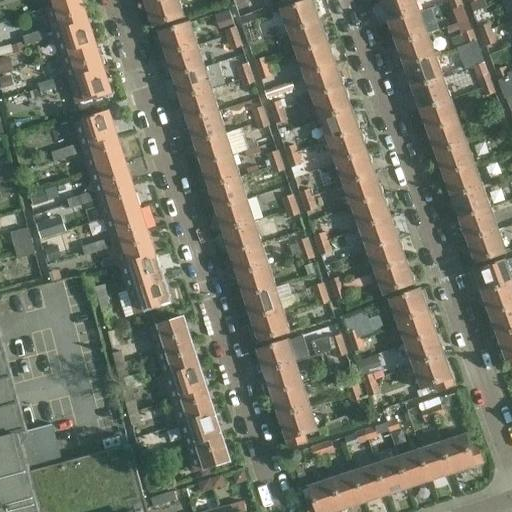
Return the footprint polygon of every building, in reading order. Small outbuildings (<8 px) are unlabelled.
[(88,21),(81,0),(72,0),(55,6),(44,9),(52,33),(88,21)] [(179,0),(159,0),(146,5),(153,27),(185,17),(179,0)] [(289,34),(321,22),(312,0),(311,0),(281,11),(289,34)] [(415,0),(389,0),(382,3),(390,24),(421,13),(415,0)] [(460,0),(452,0),(448,2),(451,11),(463,7),(460,0)] [(480,0),(466,0),(472,13),(483,8),(480,0)] [(229,12),(216,16),(220,29),(232,25),(229,12)] [(421,13),(390,24),(397,46),(428,35),(421,13)] [(249,47),(260,43),(264,42),(256,20),(242,25),(249,47)] [(96,45),(88,21),(52,33),(59,57),(96,45)] [(466,44),(476,40),(472,30),(471,31),(468,21),(456,25),(460,35),(462,34),(466,44)] [(289,34),(297,56),(329,45),(321,22),(289,34)] [(167,56),(198,46),(191,23),(159,33),(167,56)] [(481,39),(493,34),(489,24),(477,28),(481,39)] [(227,39),(238,35),(235,28),(225,31),(227,39)] [(34,33),(37,43),(48,39),(45,30),(34,33)] [(37,43),(34,33),(23,37),(26,46),(37,43)] [(493,34),(481,39),(485,49),(497,44),(493,34)] [(238,35),(227,39),(231,50),(242,47),(238,35)] [(428,35),(397,46),(406,69),(437,58),(428,35)] [(461,35),(452,39),(455,48),(465,44),(461,35)] [(476,40),(466,44),(470,54),(480,50),(476,40)] [(104,69),(96,45),(59,57),(67,81),(104,69)] [(297,56),(305,78),(336,66),(329,45),(297,56)] [(167,56),(174,78),(205,67),(198,46),(167,56)] [(258,71),(268,68),(265,58),(254,61),(258,71)] [(437,58),(406,69),(414,91),(444,79),(437,58)] [(8,59),(0,60),(0,74),(11,70),(8,59)] [(174,78),(181,100),(212,90),(224,86),(217,63),(205,67),(174,78)] [(241,77),(251,73),(247,64),(237,67),(241,77)] [(485,64),(475,68),(479,77),(489,74),(485,64)] [(336,66),(305,78),(313,99),(344,87),(336,66)] [(268,68),(258,71),(261,81),(271,78),(268,68)] [(498,82),(509,78),(505,68),(494,72),(498,82)] [(104,69),(67,81),(75,105),(112,93),(104,69)] [(251,73),(241,77),(244,87),(254,83),(251,73)] [(482,87),(492,84),(489,74),(479,77),(482,87)] [(10,77),(0,80),(3,89),(13,86),(10,77)] [(49,81),(53,91),(65,87),(61,77),(49,81)] [(511,85),(509,78),(498,82),(502,92),(511,88),(511,85)] [(444,79),(414,91),(421,112),(452,101),(444,79)] [(53,91),(49,81),(37,85),(38,89),(41,95),(53,91)] [(492,84),(482,87),(486,97),(496,93),(492,84)] [(344,87),(313,99),(321,121),(352,110),(344,87)] [(38,89),(30,92),(32,99),(41,96),(41,95),(38,89)] [(181,100),(188,122),(219,112),(212,90),(181,100)] [(452,101),(421,112),(427,129),(429,134),(445,129),(460,123),(452,101)] [(273,115),(283,111),(279,102),(269,105),(273,115)] [(255,120),(266,117),(262,107),(252,111),(255,120)] [(360,132),(359,129),(352,110),(321,121),(329,143),(360,132)] [(283,111),(273,115),(276,125),(286,121),(283,111)] [(188,122),(195,144),(226,133),(219,112),(188,122)] [(80,149),(117,136),(109,113),(84,120),(72,124),(80,149)] [(255,120),(259,130),(269,127),(266,117),(255,120)] [(497,131),(509,127),(505,117),(493,121),(497,131)] [(445,129),(429,134),(437,156),(468,145),(462,129),(460,123),(445,129)] [(511,135),(509,127),(497,131),(501,141),(511,136),(511,135)] [(368,153),(360,132),(329,143),(337,165),(368,153)] [(226,133),(195,144),(202,166),(234,156),(226,133)] [(125,161),(117,136),(80,149),(88,173),(125,161)] [(468,145),(437,156),(445,177),(475,166),(468,145)] [(62,150),(65,158),(76,155),(73,146),(62,150)] [(288,159),(298,156),(294,146),(284,149),(288,159)] [(65,158),(62,150),(51,153),(54,162),(65,158)] [(270,164),(281,161),(277,151),(267,155),(270,164)] [(376,175),(368,153),(337,165),(345,187),(376,175)] [(241,178),(234,156),(202,166),(209,189),(241,178)] [(298,156),(288,159),(291,169),(301,165),(298,156)] [(125,161),(88,173),(96,196),(132,184),(125,161)] [(281,161),(270,164),(274,174),(284,171),(281,161)] [(475,166),(445,177),(453,199),(483,188),(475,166)] [(0,171),(0,195),(1,199),(20,194),(13,168),(0,171)] [(384,197),(376,175),(345,187),(352,208),(384,197)] [(248,200),(241,178),(209,189),(216,210),(248,200)] [(140,208),(132,184),(96,196),(104,220),(140,208)] [(483,188),(453,199),(461,221),(491,211),(483,188)] [(303,203),(313,200),(310,190),(299,193),(303,203)] [(45,191),(31,195),(34,205),(48,201),(45,191)] [(79,197),(81,206),(93,202),(90,193),(79,197)] [(285,208),(296,205),(292,195),(282,199),(285,208)] [(81,206),(79,197),(67,200),(70,209),(81,206)] [(384,197),(352,208),(360,230),(391,218),(384,197)] [(255,222),(248,200),(216,210),(223,232),(255,222)] [(313,200),(303,203),(306,213),(316,210),(313,200)] [(296,205),(285,208),(289,218),(299,215),(296,205)] [(148,232),(140,208),(104,220),(112,244),(148,232)] [(491,211),(461,221),(469,243),(499,232),(491,211)] [(391,218),(360,230),(368,252),(399,241),(391,218)] [(262,244),(255,222),(223,232),(231,254),(262,244)] [(35,254),(28,229),(11,233),(17,259),(35,254)] [(155,255),(148,232),(112,244),(119,268),(155,255)] [(499,232),(469,243),(477,265),(507,254),(499,232)] [(317,246),(328,243),(324,233),(314,237),(317,246)] [(300,252),(310,248),(307,238),(297,242),(300,252)] [(93,244),(96,253),(107,250),(104,240),(93,244)] [(407,263),(399,241),(368,252),(376,274),(407,263)] [(328,243),(317,246),(321,256),(331,253),(328,243)] [(96,253),(93,244),(81,247),(84,257),(96,253)] [(270,266),(262,244),(231,254),(238,276),(270,266)] [(57,247),(46,251),(49,261),(60,258),(57,247)] [(310,248),(300,252),(304,262),(314,258),(310,248)] [(163,279),(155,255),(119,268),(127,292),(163,279)] [(484,296),(511,285),(511,278),(506,261),(475,272),(484,296)] [(407,263),(376,274),(384,296),(415,284),(407,263)] [(315,264),(304,267),(307,277),(319,273),(315,264)] [(270,266),(238,276),(245,298),(277,288),(270,266)] [(58,271),(50,274),(52,281),(60,279),(58,271)] [(369,276),(344,285),(346,292),(372,283),(369,276)] [(333,291),(343,288),(340,278),(329,282),(333,291)] [(163,279),(127,292),(135,316),(146,312),(171,304),(163,279)] [(316,297),(326,293),(322,283),(312,287),(316,297)] [(98,299),(107,297),(104,285),(95,288),(98,299)] [(511,285),(484,296),(491,318),(511,310),(511,285)] [(284,310),(277,288),(245,298),(252,320),(284,310)] [(343,288),(333,291),(336,301),(346,298),(343,288)] [(399,324),(430,313),(421,290),(391,301),(399,324)] [(326,293),(316,297),(319,306),(329,303),(326,293)] [(107,297),(98,299),(101,311),(110,309),(107,297)] [(284,310),(252,320),(259,343),(291,332),(284,310)] [(511,310),(491,318),(499,339),(511,334),(511,310)] [(438,335),(430,313),(399,324),(406,346),(438,335)] [(154,354),(192,342),(184,318),(159,326),(147,330),(154,354)] [(148,511),(130,445),(62,463),(52,425),(28,431),(19,397),(0,325),(0,511),(148,511)] [(350,343),(362,340),(359,330),(347,334),(350,343)] [(511,334),(499,339),(509,368),(511,367),(511,334)] [(333,349),(344,345),(341,335),(329,339),(333,349)] [(446,357),(438,335),(406,346),(414,369),(446,357)] [(329,337),(311,343),(315,355),(333,349),(329,339),(329,337)] [(265,373),(296,363),(289,340),(258,351),(265,373)] [(362,340),(350,343),(353,353),(365,349),(362,340)] [(199,366),(192,342),(154,354),(162,378),(174,374),(199,366)] [(344,345),(333,349),(336,359),(348,355),(344,345)] [(115,367),(125,364),(121,352),(112,354),(115,367)] [(446,357),(414,369),(422,390),(435,386),(437,392),(456,385),(446,357)] [(265,373),(272,395),(304,385),(296,363),(265,373)] [(125,364),(115,367),(119,379),(128,377),(125,364)] [(174,374),(182,398),(207,390),(199,366),(174,374)] [(366,387),(377,384),(373,374),(363,377),(366,387)] [(348,394),(360,390),(357,380),(345,384),(348,394)] [(377,384),(366,387),(370,397),(380,394),(377,384)] [(272,395),(280,418),(311,408),(304,385),(272,395)] [(190,422),(215,414),(207,390),(182,398),(190,422)] [(360,390),(348,394),(351,403),(363,399),(360,390)] [(465,412),(457,392),(441,398),(448,418),(465,412)] [(134,400),(124,403),(128,414),(137,412),(134,400)] [(444,417),(441,405),(432,407),(436,420),(444,417)] [(420,411),(424,423),(436,420),(432,407),(420,411)] [(311,408),(280,418),(289,448),(307,442),(305,436),(319,431),(311,408)] [(131,426),(141,423),(137,412),(128,414),(131,426)] [(223,438),(215,414),(190,422),(178,425),(186,450),(223,438)] [(339,420),(325,425),(328,434),(342,429),(339,420)] [(396,420),(387,423),(391,434),(400,431),(396,420)] [(364,430),(368,442),(369,446),(379,443),(374,427),(364,430)] [(368,442),(364,430),(355,433),(359,445),(368,442)] [(444,443),(454,474),(483,464),(477,446),(470,448),(466,435),(444,443)] [(223,438),(186,450),(193,474),(230,462),(223,438)] [(320,444),(324,456),(334,453),(330,441),(320,444)] [(432,481),(454,474),(444,443),(421,450),(432,481)] [(324,456),(320,444),(311,448),(315,460),(324,456)] [(140,462),(150,460),(146,448),(137,450),(140,462)] [(410,489),(432,481),(421,450),(399,458),(410,489)] [(387,496),(410,489),(399,458),(377,465),(387,496)] [(150,460),(140,462),(144,474),(153,472),(150,460)] [(364,504),(387,496),(377,465),(354,472),(364,504)] [(309,487),(303,467),(295,470),(300,489),(309,487)] [(342,511),(364,504),(354,472),(332,480),(342,511)] [(210,480),(213,489),(225,485),(221,476),(210,480)] [(213,489),(210,480),(198,484),(201,494),(213,489)] [(339,511),(342,511),(332,480),(309,487),(314,501),(307,503),(309,511),(339,511)] [(162,495),(165,504),(177,500),(174,491),(162,495)] [(165,504),(162,495),(150,499),(153,507),(165,504)] [(219,509),(219,511),(245,511),(243,503),(219,509)]
